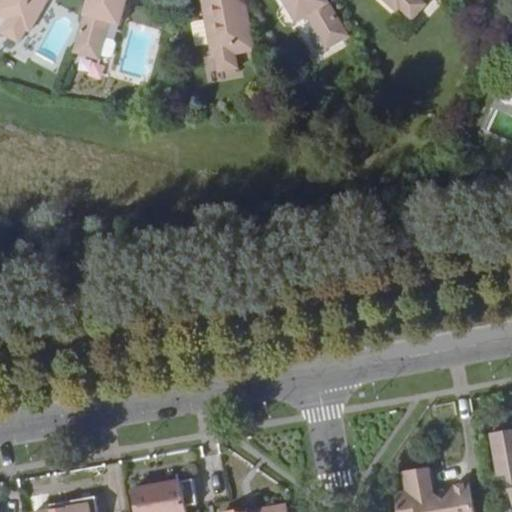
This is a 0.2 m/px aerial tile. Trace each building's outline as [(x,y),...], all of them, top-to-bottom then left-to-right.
[(0,0),(0,16),(7,20),(0,33),(0,34),(17,44),(25,31),(30,34),(48,0),(0,0)] [(89,0),(90,1),(75,50),(101,57),(111,20),(122,23),(129,2),(125,1),(125,0),(89,0)] [(235,53),(255,49),(245,0),(205,0),(206,6),(213,4),(215,12),(204,14),(211,57),(216,55),(218,70),(237,66),(235,53)] [(327,50),(349,36),(327,0),(288,0),(289,2),(287,3),(298,22),(307,17),(327,50)] [(421,0),(384,0),(397,12),(401,8),(412,18),(425,3),(421,0)] [(511,431),(488,435),(497,480),(505,479),(511,510),(511,431)] [(473,511),(468,485),(431,492),(426,468),(404,471),(408,492),(395,494),(398,511),(473,511)] [(185,511),(185,509),(196,507),(191,482),(132,493),(135,511),(185,511)] [(65,511),(90,511),(88,499),(64,504),(65,511)]
